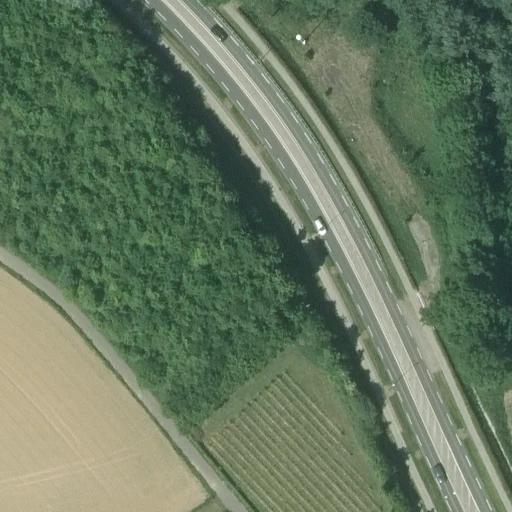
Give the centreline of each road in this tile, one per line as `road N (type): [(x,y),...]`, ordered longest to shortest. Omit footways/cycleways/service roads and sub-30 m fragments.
road 1 (primary): [(151,0),(220,74),(292,173),(457,511)]
road 2 (primary): [(487,511),(332,189),(263,80),(188,0)]
road 3 (unclassified): [(0,251),(124,369),(238,511)]
